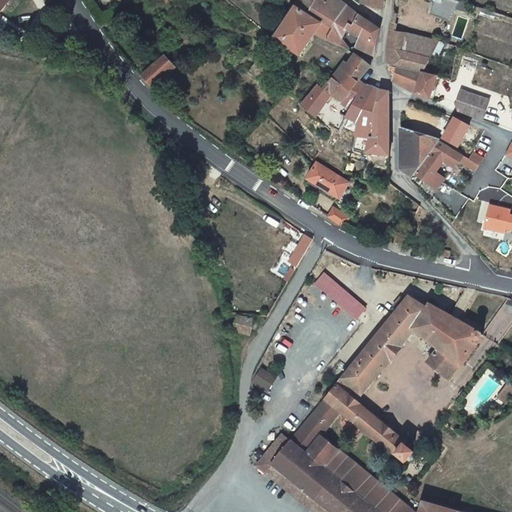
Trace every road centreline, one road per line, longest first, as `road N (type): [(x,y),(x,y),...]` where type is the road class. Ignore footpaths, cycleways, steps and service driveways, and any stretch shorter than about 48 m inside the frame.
road 1 (unclassified): [(326,233),(198,146),(84,32),(69,0)]
road 2 (unclassified): [(326,233),(250,363),(234,465),(194,511)]
road 3 (residential): [(389,0),(377,61),(392,90),(397,179),(471,255),(471,277)]
road 4 (primary): [(149,511),(0,412)]
road 5 (unclassified): [(471,277),(381,257),(326,233)]
road 6 (primary): [(0,432),(115,511)]
